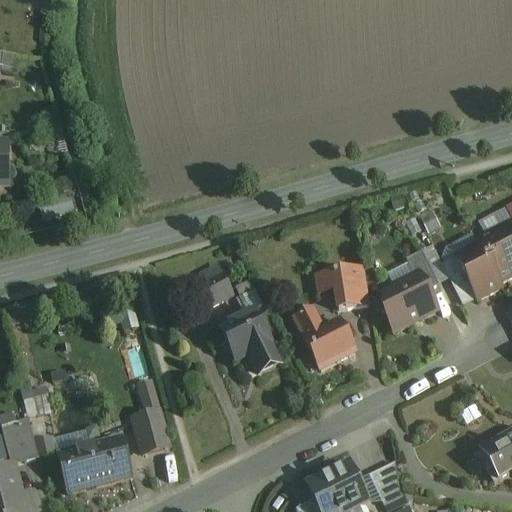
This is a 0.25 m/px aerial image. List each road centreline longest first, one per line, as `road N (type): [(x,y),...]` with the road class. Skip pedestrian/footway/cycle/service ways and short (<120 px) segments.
road 1 (tertiary): [(511,134),(0,275)]
road 2 (residential): [(476,348),(199,495)]
